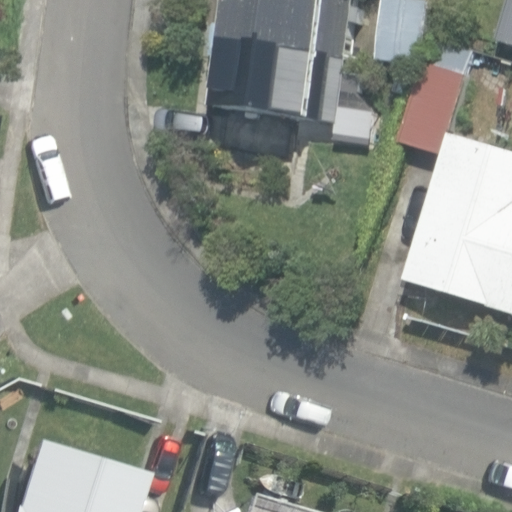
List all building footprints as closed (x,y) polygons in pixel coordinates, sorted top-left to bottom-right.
[(232,0),(218,109),(355,127),(356,124),(359,99),(348,97),(360,0),(232,0)] [(420,0),(391,0),(385,62),(431,66),(438,2),(420,0)] [(444,159),(470,80),(434,68),(409,147),(444,159)] [(413,283),(511,312),(511,151),(457,135),(413,283)] [(128,511),(141,471),(27,437),(8,501),(5,500),(1,511),(128,511)]
